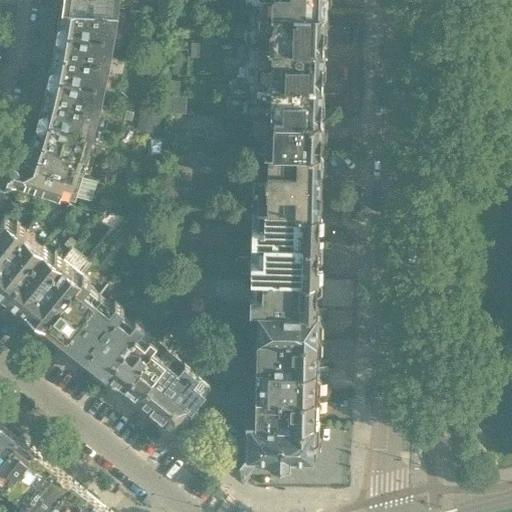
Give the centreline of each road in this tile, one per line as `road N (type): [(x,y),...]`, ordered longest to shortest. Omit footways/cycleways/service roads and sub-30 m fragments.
road 1 (residential): [(383,511),(400,0)]
road 2 (residential): [(190,511),(0,361)]
